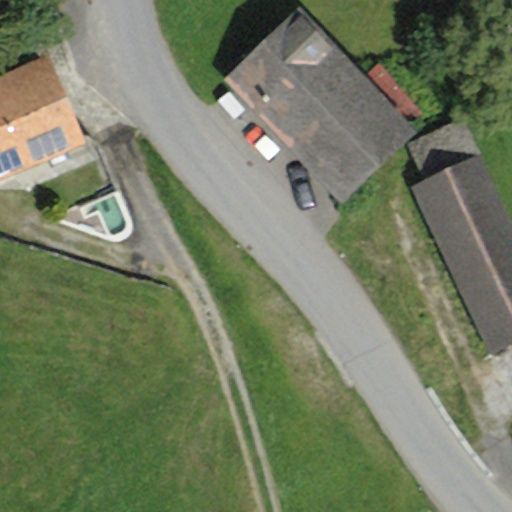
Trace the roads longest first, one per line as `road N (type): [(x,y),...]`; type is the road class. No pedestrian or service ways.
road 1 (unclassified): [(128,0),(149,72),(187,130),(313,282),(482,511)]
road 2 (track): [(266,511),(239,405),(192,281),(122,151),(118,122),(149,72)]
